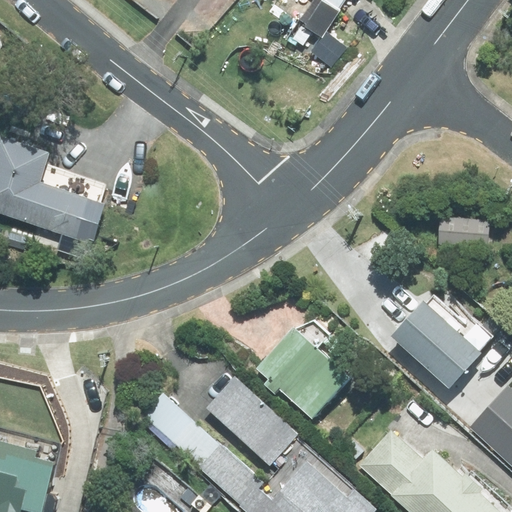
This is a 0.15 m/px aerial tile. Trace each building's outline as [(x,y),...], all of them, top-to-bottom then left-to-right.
[(319,0),(338,12),(345,0),(319,0)] [(0,209),(93,240),(94,238),(98,239),(110,203),(108,202),(109,200),(60,184),(71,153),(18,136),(5,175),(0,184),(0,209)] [(488,222),(439,219),(437,251),(486,254),(488,222)] [(389,340),(432,379),(424,389),(447,410),(481,372),(471,363),(477,356),(420,305),(389,340)] [(345,381),(290,332),(253,372),(266,384),(262,388),(272,397),(277,392),(309,421),(345,381)] [(294,438),(232,382),(205,411),(268,468),(294,438)] [(236,508),(240,511),(369,511),(349,495),(343,502),(302,465),(268,503),(255,493),(261,486),(160,396),(142,416),(201,469),(199,471),(238,506),(236,508)] [(492,511),(475,495),(477,493),(461,478),(458,481),(430,453),(420,462),(392,435),(360,468),(404,511),(492,511)] [(343,451),(354,462),(363,453),(352,442),(343,451)] [(0,511),(39,511),(51,465),(32,461),(34,453),(0,444),(0,511)]
